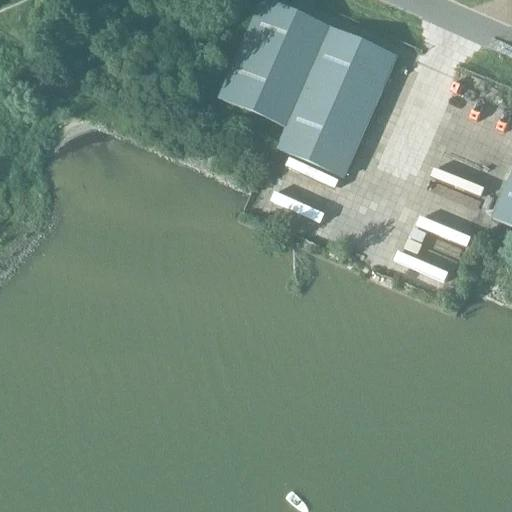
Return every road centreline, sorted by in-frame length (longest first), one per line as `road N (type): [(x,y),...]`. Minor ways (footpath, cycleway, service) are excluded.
road 1 (unknown): [(448,21),(359,231)]
road 2 (unclassified): [(398,0),(511,48)]
